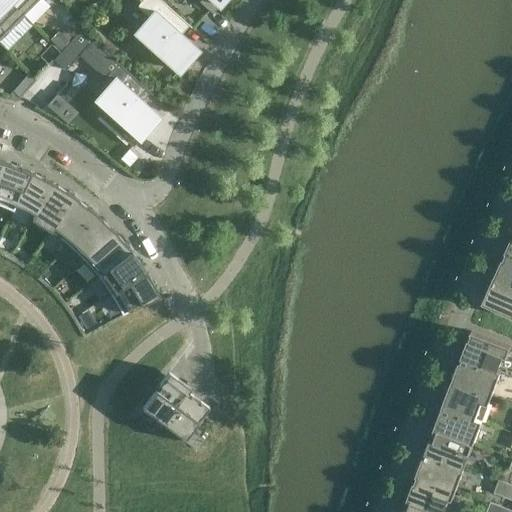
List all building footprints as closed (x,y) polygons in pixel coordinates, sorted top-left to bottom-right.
[(0,0),(0,37),(23,14),(8,0),(0,0)] [(48,4),(43,0),(8,0),(23,14),(31,22),(48,4)] [(191,26),(161,0),(141,0),(137,5),(150,17),(137,31),(179,68),(171,77),(172,78),(198,48),(197,47),(196,48),(176,30),(184,21),(190,27),(191,26)] [(216,0),(219,2),(211,12),(212,12),(222,0),(216,0)] [(51,39),(64,46),(72,32),(60,24),(51,39)] [(64,63),(93,37),(84,27),(55,53),(64,63)] [(98,38),(83,48),(97,69),(112,59),(98,38)] [(68,66),(54,56),(30,90),(50,105),(86,56),(79,51),(68,66)] [(114,61),(116,63),(91,91),(102,102),(94,111),(132,145),(159,115),(158,114),(157,115),(137,97),(145,88),(151,94),(152,93),(115,60),(114,61)] [(18,87),(27,93),(38,76),(28,70),(18,87)] [(0,204),(12,209),(30,170),(5,160),(0,176),(0,204)] [(35,213),(53,182),(30,170),(12,209),(13,209),(16,204),(35,213)] [(50,231),(75,196),(53,182),(35,213),(32,218),(50,231)] [(67,244),(95,212),(75,196),(50,231),(67,244)] [(87,256),(114,230),(95,212),(67,244),(68,245),(72,241),(87,256)] [(98,276),(131,249),(114,230),(87,256),(100,271),(97,274),(98,276)] [(146,270),(131,249),(98,276),(110,293),(146,270)] [(511,253),(506,251),(495,275),(511,281),(511,253)] [(160,294),(146,270),(110,293),(122,313),(160,294)] [(511,281),(495,275),(484,302),(511,314),(511,281)] [(110,312),(94,285),(73,297),(86,318),(93,314),(97,320),(110,312)] [(511,345),(472,331),(462,356),(501,371),(502,370),(498,368),(504,355),(507,356),(511,345)] [(501,371),(462,356),(454,378),(493,393),(501,371)] [(160,425),(186,390),(165,374),(161,379),(160,380),(141,406),(161,421),(159,424),(160,425)] [(493,393),(454,378),(443,405),(483,420),(483,419),(476,416),(482,400),(489,403),(493,393)] [(203,412),(208,406),(186,390),(160,425),(181,441),(203,412)] [(483,420),(443,405),(435,428),(474,443),(483,420)] [(474,443),(435,428),(438,430),(435,438),(432,436),(426,451),(465,466),(474,443)] [(457,489),(465,466),(426,451),(417,474),(457,489)] [(453,498),(457,489),(417,474),(408,498),(443,511),(447,511),(448,511),(445,511),(450,497),(453,498)] [(511,484),(506,482),(500,479),(495,491),(511,498),(511,484)] [(443,511),(408,498),(408,499),(411,500),(408,508),(405,507),(402,511),(443,511)] [(487,511),(511,511),(511,509),(491,502),(487,511)]
